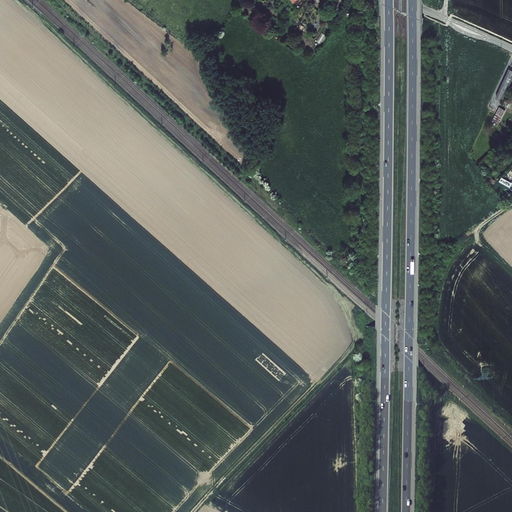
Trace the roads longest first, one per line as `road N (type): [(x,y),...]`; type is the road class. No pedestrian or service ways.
road 1 (motorway): [(388,0),(382,511)]
road 2 (motorway): [(406,511),(412,0)]
road 3 (track): [(194,511),(355,341)]
road 4 (tertiary): [(397,0),(511,48)]
